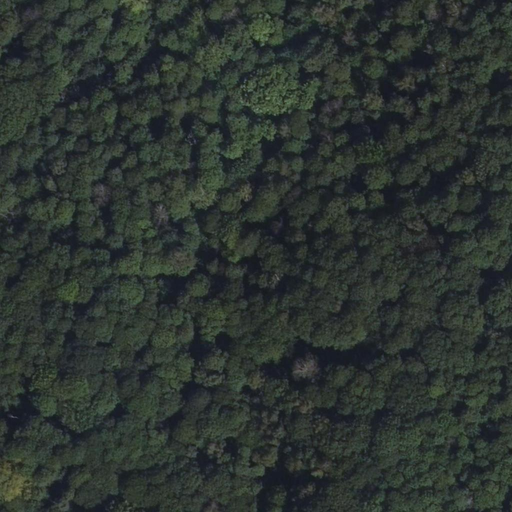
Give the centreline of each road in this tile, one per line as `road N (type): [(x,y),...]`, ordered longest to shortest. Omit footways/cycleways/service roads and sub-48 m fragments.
road 1 (unknown): [(146,511),(319,0)]
road 2 (unknown): [(511,270),(0,253)]
